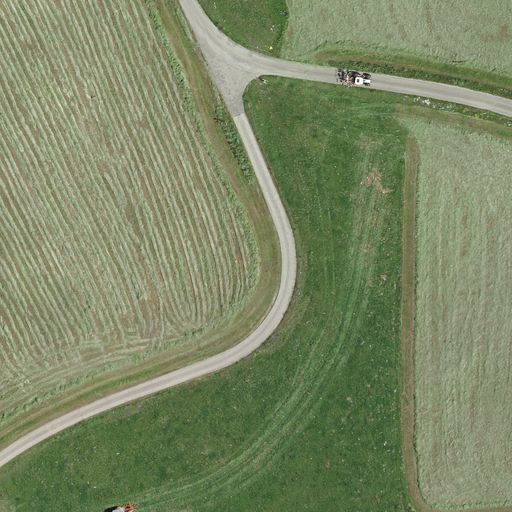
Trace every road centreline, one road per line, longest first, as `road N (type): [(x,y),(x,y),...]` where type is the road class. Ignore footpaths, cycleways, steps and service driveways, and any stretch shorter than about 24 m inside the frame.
road 1 (unclassified): [(0,460),(68,418),(246,346),(282,302),(289,279),(284,227),(215,57)]
road 2 (unclassified): [(511,110),(445,91),(215,57)]
